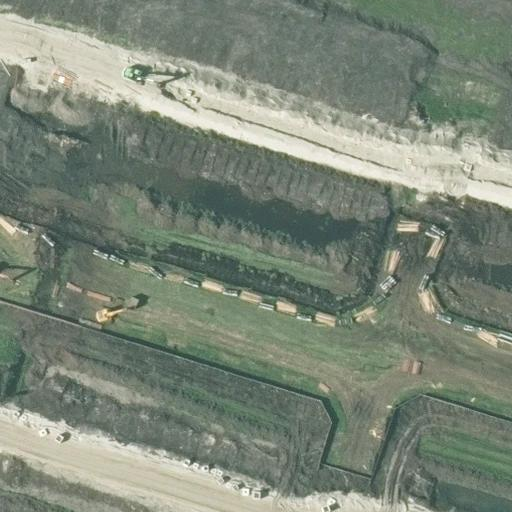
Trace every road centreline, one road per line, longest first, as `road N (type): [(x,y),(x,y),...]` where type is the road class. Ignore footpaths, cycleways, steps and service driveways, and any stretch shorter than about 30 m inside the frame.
road 1 (residential): [(511,179),(472,167),(411,166),(0,39)]
road 2 (residential): [(0,431),(257,511)]
